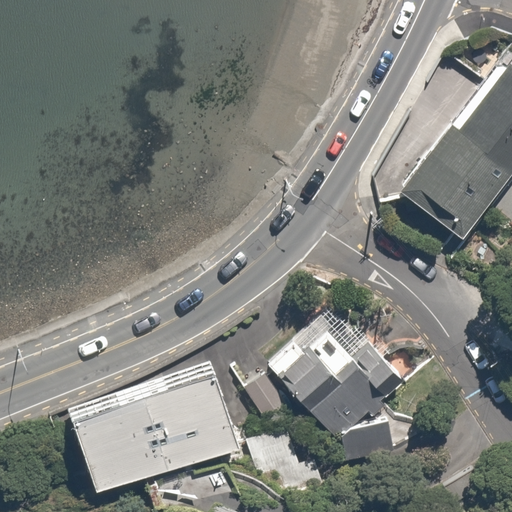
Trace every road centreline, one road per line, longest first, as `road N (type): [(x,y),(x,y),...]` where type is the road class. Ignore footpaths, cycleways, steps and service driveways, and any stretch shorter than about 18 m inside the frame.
road 1 (secondary): [(308,213),(175,318),(0,392)]
road 2 (residential): [(308,213),(407,286),(459,339),(511,434)]
road 3 (secondary): [(423,0),(308,213)]
